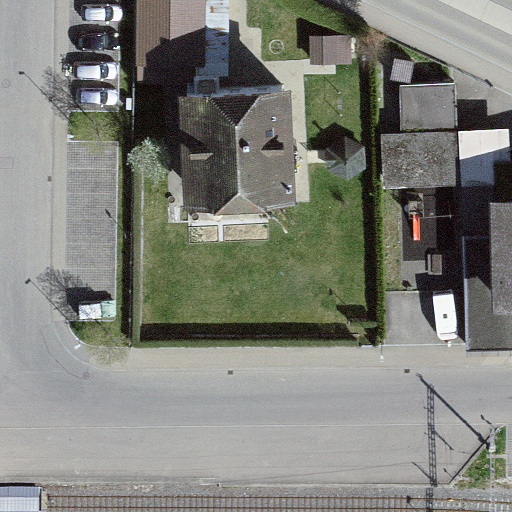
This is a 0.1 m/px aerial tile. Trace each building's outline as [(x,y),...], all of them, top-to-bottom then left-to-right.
[(199,55),(199,0),(139,0),(139,55),(199,55)] [(334,40),(306,41),(306,61),(334,61),(334,40)] [(286,184),(282,84),(216,87),(216,72),(195,73),(196,88),(185,88),(190,189),(286,184)] [(386,179),(457,176),(453,80),(399,83),(402,131),(384,132),(386,179)] [(495,174),(462,176),(465,344),(511,343),(511,158),(509,158),(509,168),(495,169),(495,174)]
